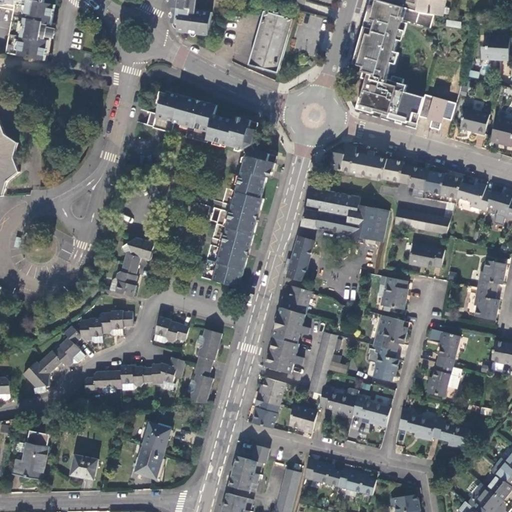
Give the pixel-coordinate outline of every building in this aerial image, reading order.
[(0,0),(0,4),(14,7),(5,55),(43,63),(47,44),(39,42),(42,24),(50,26),(50,25),(54,7),(43,5),(44,0),(0,0)] [(174,0),(173,6),(173,10),(171,22),(172,23),(178,24),(177,30),(177,32),(209,36),(212,12),(196,9),(197,0),(174,0)] [(418,116),(423,98),(405,92),(407,85),(403,84),(404,79),(392,76),(391,80),(386,79),(404,7),(378,0),(368,0),(351,69),(362,73),(360,78),(365,80),(356,109),(416,126),(418,116)] [(418,0),(416,11),(443,16),(445,0),(418,0)] [(293,20),(264,11),(248,65),(278,73),(293,20)] [(460,27),(462,17),(452,15),(448,14),(446,25),(460,28),(460,27)] [(50,41),(52,27),(53,26),(50,25),(50,26),(42,24),(39,42),(47,44),(47,41),(50,41)] [(508,60),(509,36),(487,35),(486,47),(481,46),(481,59),(497,60),(508,60)] [(470,69),(468,76),(478,78),(480,72),(470,69)] [(242,123),(235,121),(214,115),(217,105),(202,101),(201,104),(195,102),(196,100),(167,92),(166,96),(163,105),(159,104),(152,127),(206,143),(207,140),(243,150),(253,144),(259,123),(243,119),(242,123)] [(423,98),(418,116),(432,120),(430,127),(439,129),(442,118),(451,121),(456,103),(439,98),(424,94),(423,98)] [(489,114),(465,108),(460,128),(471,131),(484,134),(489,114)] [(511,121),(496,118),(490,141),(504,144),(505,143),(511,145),(511,142),(511,121)] [(0,197),(3,198),(8,183),(19,172),(14,159),(18,143),(5,135),(0,121),(0,197)] [(333,153),(330,169),(341,171),(350,173),(354,152),(356,147),(349,145),(346,144),(345,151),(338,150),(337,153),(333,153)] [(226,281),(235,284),(239,285),(247,256),(245,256),(247,249),(249,249),(257,221),(255,220),(257,213),(259,214),(263,199),(261,198),(267,178),(269,171),(273,172),(277,157),(257,151),(246,157),(236,191),(226,189),(201,278),(225,285),(226,281)] [(372,156),(354,152),(350,173),(383,179),(387,159),(380,158),(372,156)] [(396,161),(387,159),(383,179),(399,183),(403,165),(403,162),(396,161)] [(399,183),(408,184),(412,167),(403,165),(399,183)] [(420,169),(412,167),(408,184),(408,187),(425,190),(429,171),(429,170),(420,169)] [(439,173),(429,171),(425,190),(425,192),(441,195),(445,175),(445,174),(439,173)] [(453,177),(445,175),(441,195),(441,196),(457,199),(457,197),(462,183),(463,179),(453,177)] [(476,187),(462,183),(457,197),(471,202),(470,206),(486,211),(488,206),(492,193),(484,191),(486,185),(482,184),(477,183),(476,187)] [(367,239),(382,242),(389,212),(359,205),(360,198),(312,188),(301,226),(367,239)] [(503,195),(492,192),(492,193),(488,206),(498,210),(497,214),(511,219),(511,198),(511,199),(511,197),(511,193),(509,192),(504,191),(503,195)] [(402,226),(406,210),(398,209),(395,224),(402,226)] [(406,210),(402,226),(411,228),(413,212),(406,210)] [(418,229),(420,213),(413,212),(411,228),(418,229)] [(425,230),(428,215),(420,213),(418,229),(425,230)] [(433,232),(435,216),(428,215),(425,230),(433,232)] [(439,233),(442,218),(435,216),(433,232),(439,233)] [(446,235),(451,219),(442,218),(439,233),(446,235)] [(314,241),(298,236),(287,276),(303,281),(314,241)] [(154,262),(158,245),(139,239),(131,245),(129,256),(126,255),(121,272),(118,274),(117,278),(119,282),(116,293),(133,298),(136,287),(136,286),(138,277),(139,277),(145,260),(154,262)] [(445,250),(412,244),(409,264),(427,267),(428,265),(441,268),(445,250)] [(481,271),(478,288),(496,291),(498,284),(502,285),(504,275),(502,275),(503,270),(505,270),(506,264),(486,260),(484,272),(481,271)] [(406,289),(407,281),(382,276),(378,298),(382,298),(381,305),(404,310),(405,301),(403,301),(404,295),(406,295),(408,289),(406,289)] [(110,291),(116,293),(119,282),(117,278),(113,280),(110,291)] [(286,301),(284,309),(305,314),(312,292),(293,287),(291,295),(289,302),(286,301)] [(495,299),(496,291),(478,288),(475,305),(477,305),(475,316),(494,321),(497,311),(494,311),(496,306),(498,306),(499,300),(495,299)] [(303,323),(305,314),(284,309),(281,308),(273,337),(274,338),(267,367),(290,374),(293,365),(290,364),(293,353),(296,354),(299,344),(297,344),(299,335),(297,334),(300,323),(303,323)] [(134,327),(133,312),(123,313),(123,311),(111,312),(111,314),(102,315),(103,320),(91,321),(91,322),(81,323),(82,338),(73,329),(66,336),(70,341),(61,350),(62,351),(56,357),(54,354),(40,368),(39,366),(26,379),(39,392),(48,389),(51,388),(52,378),(51,377),(63,364),(67,368),(72,368),(75,366),(75,361),(83,353),(76,347),(83,340),(86,343),(93,342),(93,339),(105,337),(104,334),(112,333),(113,330),(124,330),(125,329),(125,328),(134,327)] [(402,327),(403,321),(382,315),(373,346),(396,352),(398,343),(403,345),(407,328),(402,327)] [(171,322),(172,320),(161,317),(156,335),(166,338),(169,343),(173,343),(176,342),(176,340),(185,342),(189,328),(181,326),(181,325),(171,322)] [(302,326),(303,323),(300,323),(297,334),(299,335),(300,333),(307,335),(309,328),(302,326)] [(215,361),(222,335),(205,330),(203,337),(205,340),(202,349),(199,350),(198,356),(199,356),(195,374),(197,375),(196,381),(197,385),(194,394),(191,396),(190,401),(199,403),(207,404),(214,379),(209,378),(214,360),(215,361)] [(442,343),(437,363),(452,367),(460,336),(442,332),(439,342),(442,343)] [(337,336),(334,335),(325,333),(310,391),(322,395),(324,387),(337,336)] [(166,344),(169,343),(166,338),(156,335),(154,341),(166,344)] [(197,349),(199,350),(202,349),(205,340),(203,337),(201,336),(197,349)] [(511,344),(495,341),(491,361),(511,365),(511,344)] [(394,359),(396,352),(373,346),(371,353),(379,356),(374,377),(388,381),(390,376),(394,377),(399,360),(394,359)] [(87,357),(83,353),(75,361),(75,366),(79,366),(87,357)] [(296,356),(296,354),(293,353),(290,364),(293,365),(294,363),(301,365),(303,358),(296,356)] [(94,383),(86,383),(85,385),(86,398),(96,398),(96,395),(102,395),(104,392),(113,391),(116,393),(123,392),(122,388),(133,387),(136,390),(142,389),(144,386),(153,385),(153,386),(163,386),(163,382),(173,385),(174,380),(181,382),(186,363),(180,361),(171,359),(169,368),(161,366),(151,368),(151,370),(142,371),(142,369),(132,370),(132,368),(120,369),(121,374),(96,377),(94,380),(94,383)] [(457,389),(462,369),(452,367),(437,363),(432,382),(429,381),(426,392),(444,397),(447,386),(457,389)] [(0,394),(11,393),(11,380),(6,376),(0,376),(0,394)] [(261,385),(257,400),(279,407),(286,383),(266,378),(264,386),(261,385)] [(189,394),(191,396),(194,394),(197,385),(196,381),(193,381),(189,394)] [(174,385),(173,385),(163,382),(163,386),(164,388),(172,391),(174,385)] [(335,414),(352,418),(353,414),(358,396),(359,391),(344,387),(342,395),(331,393),(332,389),(324,387),(322,395),(319,405),(327,407),(327,408),(336,410),(335,414)] [(49,392),(48,389),(39,392),(37,392),(38,398),(46,396),(49,392)] [(369,423),(386,427),(391,408),(365,401),(366,398),(358,396),(353,414),(361,416),(361,417),(370,419),(369,423)] [(258,409),(253,423),(273,429),(279,407),(257,400),(255,408),(258,409)] [(304,432),(312,434),(312,433),(318,412),(295,406),(289,426),(297,428),(304,430),(304,432)] [(414,436),(431,440),(432,436),(436,422),(411,415),(412,411),(403,409),(398,428),(406,429),(406,430),(415,433),(414,436)] [(445,420),(437,418),(436,422),(432,436),(440,438),(440,439),(449,441),(448,445),(465,449),(470,431),(445,424),(445,420)] [(150,424),(143,447),(164,454),(171,430),(158,426),(150,424)] [(12,427),(2,425),(1,432),(10,434),(12,427)] [(50,436),(30,432),(23,462),(17,460),(13,475),(41,481),(48,448),(47,447),(50,436)] [(156,478),(164,454),(143,447),(136,473),(142,474),(142,473),(156,478)] [(251,460),(237,457),(229,486),(234,487),(250,492),(255,493),(257,482),(253,481),(255,471),(256,469),(260,470),(263,463),(265,464),(269,451),(254,448),(251,460)] [(502,458),(496,465),(511,477),(511,453),(505,461),(502,458)] [(98,461),(76,456),(72,476),(94,481),(98,461)] [(317,462),(310,460),(305,474),(304,478),(338,487),(342,472),(334,469),(330,468),(331,464),(317,461),(317,462)] [(502,501),(511,488),(511,477),(496,465),(491,471),(496,476),(486,488),(502,501)] [(274,511),(290,511),(301,473),(290,469),(286,469),(274,511)] [(351,471),(343,469),(342,472),(338,487),(346,489),(357,492),(372,496),(377,480),(367,478),(364,477),(364,474),(351,470),(351,471)] [(472,498),(468,504),(474,509),(477,511),(493,511),(502,501),(486,488),(477,481),(467,494),(472,498)] [(234,487),(232,494),(249,498),(250,492),(234,487)] [(355,497),(357,492),(346,489),(345,495),(355,497)] [(244,511),(245,510),(246,507),(251,509),(253,499),(249,498),(232,494),(227,493),(222,511),(244,511)] [(395,505),(395,511),(414,511),(415,511),(420,510),(418,495),(390,499),(391,506),(395,505)]
